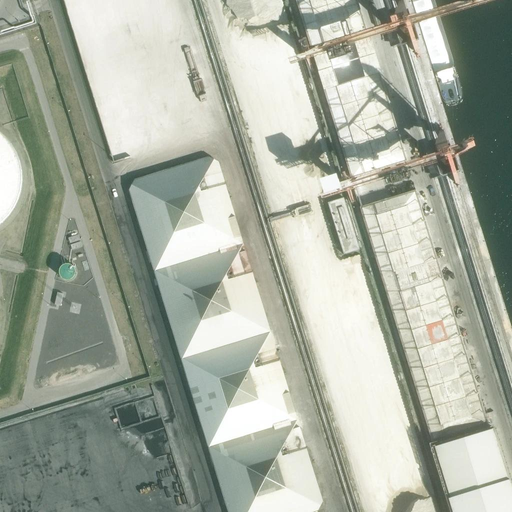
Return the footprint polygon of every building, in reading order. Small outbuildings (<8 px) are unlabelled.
[(293,0),(348,170),(351,171),(401,156),(400,150),(353,0),(293,0)] [(33,182),(33,177),(33,171),(32,165),(31,160),(29,154),(26,149),(23,144),(20,139),(16,135),(12,131),(7,128),(2,125),(0,123),(0,230),(3,229),(8,226),(13,222),(17,218),(21,214),(24,209),(27,204),(29,199),(31,194),(32,188),(33,182)] [(129,191),(227,511),(316,511),(318,511),(323,502),(220,163),(209,157),(135,180),(129,191)] [(413,189),(360,204),(433,438),(485,422),(413,189)] [(344,198),(328,203),(344,255),(360,250),(344,198)] [(68,238),(70,244),(81,241),(79,235),(68,238)] [(83,248),(81,242),(70,245),(72,251),(83,248)] [(77,265),(62,261),(59,275),(74,278),(77,265)] [(61,306),(63,293),(58,292),(55,305),(61,306)]
